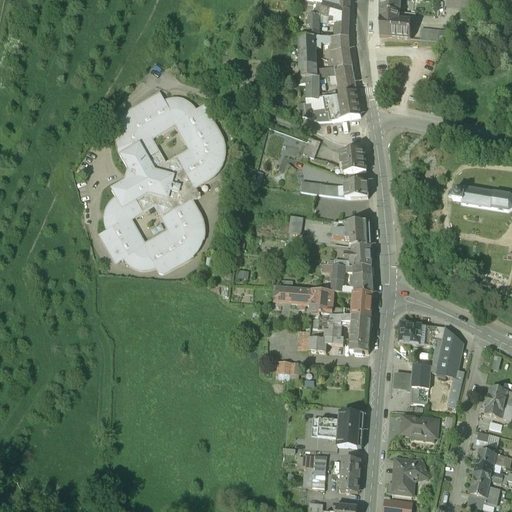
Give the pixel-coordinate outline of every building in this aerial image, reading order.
[(350,0),(315,0),(314,5),(323,7),(350,13),(350,0)] [(470,0),(459,0),(459,18),(470,19),(470,0)] [(350,13),(323,7),(321,19),(330,21),(330,27),(336,27),(336,41),(349,40),(350,13)] [(399,14),(380,12),(379,39),(410,40),(411,21),(399,21),(399,14)] [(319,18),(308,18),(308,26),(319,26),(319,18)] [(447,30),(421,29),(420,41),(447,42),(447,30)] [(331,41),(319,40),(315,41),(316,52),(321,52),(321,47),(331,47),(331,41)] [(349,40),(336,41),(331,41),(331,47),(331,64),(334,64),(335,72),(352,70),(349,55),(349,40)] [(308,41),(299,41),(300,70),(316,69),(316,52),(315,41),(308,41)] [(316,69),(300,70),(301,82),(317,81),(317,74),(316,69)] [(352,70),(335,72),(336,79),(340,98),(343,97),(356,94),(352,70)] [(335,72),(317,74),(317,81),(319,81),(336,79),(335,72)] [(317,81),(301,82),(301,89),(307,89),(310,89),(310,95),(319,95),(319,81),(317,81)] [(319,95),(310,95),(310,89),(307,89),(307,103),(319,104),(319,95)] [(356,94),(343,97),(343,99),(333,100),(335,116),(336,124),(361,119),(356,94)] [(217,172),(221,166),(223,160),(224,153),(224,147),(222,140),(220,135),(204,108),(196,113),(193,109),(190,106),(186,104),(181,102),(176,101),(172,101),(167,102),(163,104),(158,96),(131,112),(127,115),(122,120),(118,126),(116,132),(115,139),(116,145),(117,152),(120,158),(138,147),(153,173),(172,178),(167,199),(148,194),(122,209),(116,199),(109,206),(107,210),(105,214),(104,219),(104,224),(106,228),(107,232),(99,237),(115,263),(123,259),(129,266),(138,270),(147,270),(156,267),(159,274),(162,274),(188,259),(192,256),(197,251),(200,245),(202,239),(203,233),(203,226),(202,220),(199,215),(191,201),(200,196),(195,188),(208,180),(213,176),(217,172)] [(333,100),(322,101),(324,113),(325,112),(326,117),(335,116),(333,100)] [(324,113),(313,114),(312,107),(305,109),(307,121),(313,120),(314,124),(320,126),(329,126),(336,124),(335,116),(326,117),(325,112),(324,113)] [(321,146),(310,142),(303,159),(314,163),(321,146)] [(153,173),(138,147),(120,158),(127,171),(124,184),(111,191),(116,199),(122,209),(148,194),(167,199),(172,178),(153,173)] [(364,154),(340,156),(342,168),(344,168),(345,177),(367,175),(364,154)] [(322,189),(303,186),(302,197),(320,199),(321,190),(322,189)] [(347,192),(321,190),(320,199),(348,203),(368,202),(368,186),(347,187),(347,192)] [(511,201),(511,200),(464,195),(464,197),(455,196),(455,199),(450,199),(449,204),(454,205),(454,208),(463,209),(462,212),(509,217),(511,214),(511,201)] [(304,222),(291,221),(289,237),(302,238),(304,222)] [(370,226),(340,227),(334,226),(334,242),(351,244),(351,248),(351,251),(352,250),(371,250),(370,226)] [(371,250),(352,250),(352,257),(349,257),(350,262),(350,265),(350,267),(353,267),(353,271),(355,271),(372,271),(371,250)] [(345,270),(335,269),(333,294),(341,295),(341,290),(342,277),(344,277),(344,276),(345,270)] [(372,271),(355,271),(356,276),(356,279),(356,289),(356,292),(357,296),(373,297),(372,271)] [(292,291),(276,290),(275,302),(291,303),(292,291)] [(314,293),(292,291),(291,303),(291,307),(293,307),(313,308),(314,293)] [(333,294),(314,293),(313,308),(312,319),(320,320),(321,320),(321,318),(331,319),(333,294)] [(357,296),(354,296),(353,313),(353,320),(372,322),(373,297),(357,296)] [(291,303),(275,302),(275,310),(278,310),(293,311),(293,307),(291,307),(291,303)] [(331,319),(321,318),(321,320),(320,320),(319,333),(325,334),(325,333),(328,332),(330,332),(331,319)] [(331,319),(330,332),(329,341),(335,341),(341,342),(342,329),(343,320),(331,319)] [(344,320),(343,320),(342,329),(352,330),(353,320),(344,320)] [(372,322),(353,320),(352,330),(352,334),(359,335),(360,334),(371,335),(372,322)] [(421,329),(401,327),(400,346),(420,348),(421,329)] [(435,330),(421,329),(420,348),(434,349),(435,330)] [(464,345),(446,330),(446,331),(442,350),(436,349),(434,362),(432,376),(454,380),(457,381),(459,371),(464,345)] [(446,331),(435,330),(434,349),(436,349),(442,350),(446,331)] [(359,335),(352,334),(351,342),(350,349),(350,355),(355,355),(355,358),(363,359),(363,356),(369,357),(371,335),(360,334),(359,335)] [(301,339),(300,339),(299,353),(309,354),(310,341),(310,339),(301,339)] [(319,342),(310,341),(309,354),(317,355),(319,342)] [(324,342),(319,342),(317,355),(326,356),(327,347),(324,347),(324,342)] [(501,362),(493,360),(491,372),(498,373),(501,362)] [(291,366),(277,365),(276,376),(290,377),(291,366)] [(299,366),(291,366),(290,377),(298,377),(299,366)] [(431,370),(415,368),(414,379),(413,379),(412,394),(411,406),(428,408),(431,370)] [(454,380),(453,383),(463,385),(466,373),(459,371),(457,381),(454,380)] [(298,377),(290,377),(289,384),(298,385),(298,377)] [(394,392),(412,394),(413,379),(395,377),(394,392)] [(463,385),(453,383),(448,409),(457,411),(463,385)] [(507,393),(491,389),(488,403),(504,407),(504,406),(507,393)] [(504,407),(488,403),(485,417),(501,421),(504,407)] [(504,407),(501,421),(506,422),(509,407),(504,406),(504,407)] [(364,418),(341,416),(340,427),(339,439),(338,450),(362,452),(364,418)] [(438,425),(404,422),(403,438),(411,438),(411,440),(412,440),(412,443),(434,445),(434,440),(436,440),(438,425)] [(502,427),(490,424),(489,431),(500,433),(502,427)] [(340,427),(320,426),(319,438),(339,439),(340,427)] [(480,434),(478,442),(488,444),(487,449),(496,451),(499,439),(480,434)] [(487,449),(486,449),(485,454),(480,453),(477,464),(493,468),(496,457),(497,452),(497,451),(496,451),(487,449)] [(503,459),(501,458),(496,457),(493,468),(501,470),(503,459)] [(327,461),(316,460),(315,465),(315,471),(313,489),(319,490),(325,490),(327,461)] [(361,464),(343,463),(341,496),(359,498),(361,464)] [(416,466),(396,464),(394,487),(388,487),(387,497),(393,497),(413,499),(414,487),(419,483),(418,481),(427,478),(422,464),(416,466)] [(493,468),(477,464),(475,475),(491,479),(492,474),(493,468)] [(491,479),(475,475),(473,486),(489,490),(490,484),(491,479)] [(511,475),(509,475),(508,478),(504,476),(503,481),(511,483),(511,475)] [(511,483),(503,481),(501,486),(506,487),(506,489),(511,490),(511,483)] [(489,490),(473,486),(470,497),(476,499),(475,504),(474,504),(483,506),(485,506),(489,490)] [(499,492),(489,490),(485,506),(496,509),(499,492)] [(413,499),(393,497),(392,505),(412,507),(413,499)] [(481,511),(483,506),(474,504),(475,504),(469,502),(468,510),(477,511),(481,511)]
